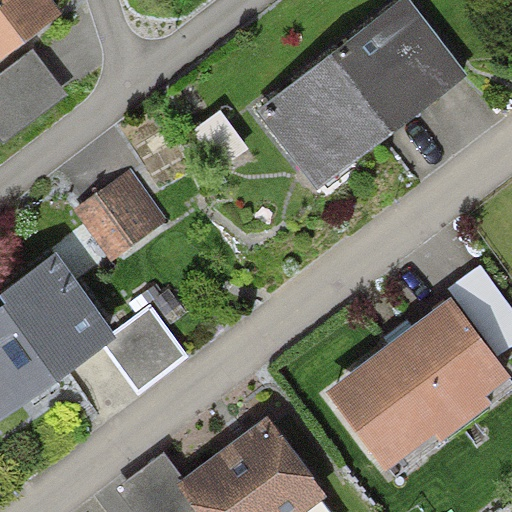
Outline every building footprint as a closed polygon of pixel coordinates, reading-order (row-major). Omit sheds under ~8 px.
[(0,0),(0,51),(52,11),(43,0),(0,0)] [(454,74),(403,7),(273,107),(323,173),(454,74)] [(131,168),(75,209),(113,260),(169,219),(131,168)] [(0,317),(0,407),(103,335),(60,274),(0,317)] [(151,308),(103,344),(138,391),(187,354),(151,308)] [(499,376),(449,309),(339,390),(388,457),(499,376)] [(285,511),(312,493),(265,429),(191,483),(212,511),(285,511)]
